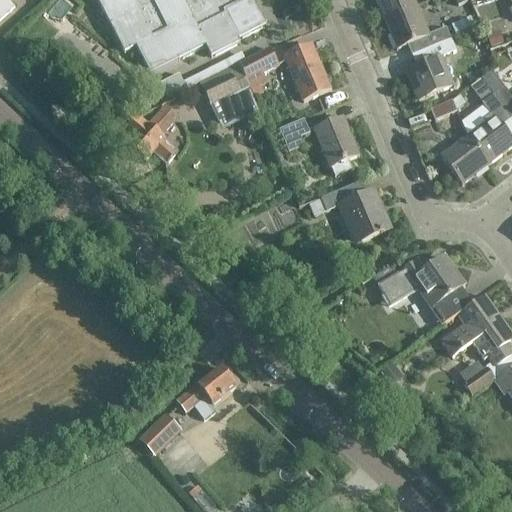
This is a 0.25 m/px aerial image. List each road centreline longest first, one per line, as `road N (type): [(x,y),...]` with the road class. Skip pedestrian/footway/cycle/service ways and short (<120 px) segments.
road 1 (tertiary): [(422,511),(0,113)]
road 2 (residential): [(485,220),(444,222),(419,206),(331,0)]
